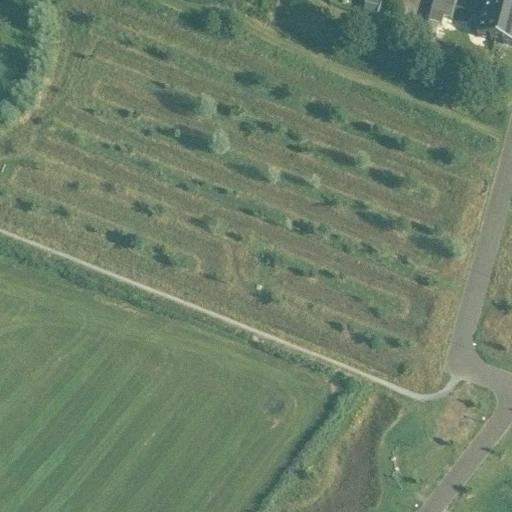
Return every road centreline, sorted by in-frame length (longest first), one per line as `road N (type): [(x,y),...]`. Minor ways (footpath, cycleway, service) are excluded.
road 1 (residential): [(511,155),(463,347),(474,367),(511,384)]
road 2 (residential): [(511,408),(431,511)]
